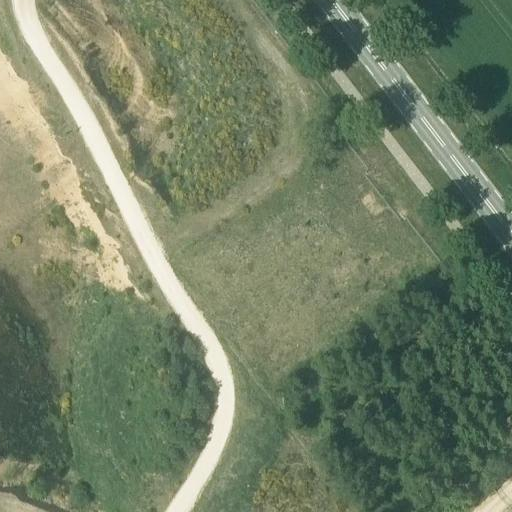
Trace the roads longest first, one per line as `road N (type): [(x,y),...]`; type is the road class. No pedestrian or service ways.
road 1 (track): [(28,0),(217,374),(224,408),(176,511)]
road 2 (secondary): [(511,239),(328,0)]
